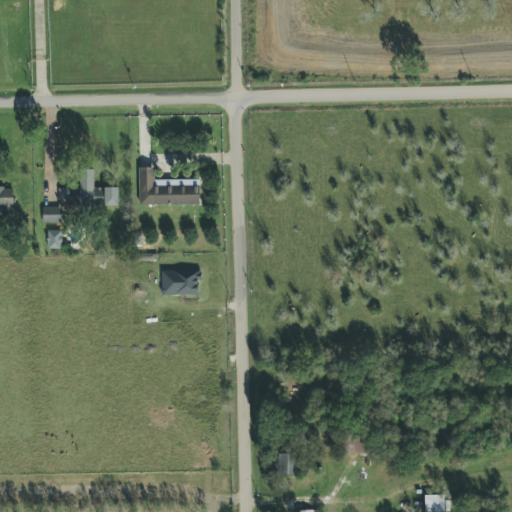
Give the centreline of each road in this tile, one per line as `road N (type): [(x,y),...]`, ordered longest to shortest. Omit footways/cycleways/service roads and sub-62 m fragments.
road 1 (residential): [(240,0),(253,511)]
road 2 (residential): [(0,99),(511,87)]
